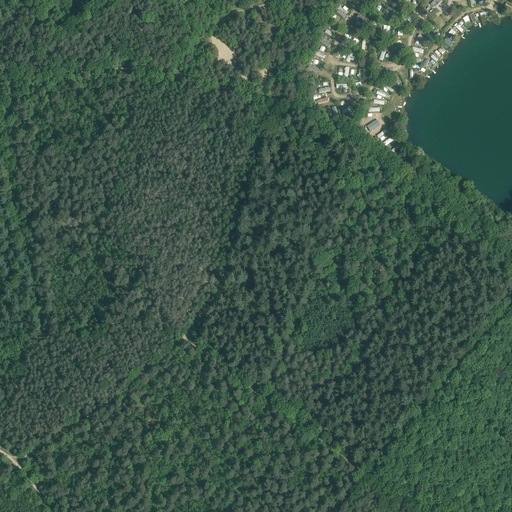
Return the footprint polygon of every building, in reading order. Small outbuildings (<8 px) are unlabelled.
[(356,18),(364,23),(367,19),(359,14),(356,18)] [(334,39),(336,35),(327,29),(324,32),(334,39)] [(424,44),(427,41),(420,34),(417,37),(424,44)] [(309,69),(317,72),(319,66),(312,63),(309,69)] [(351,105),(342,112),(344,115),(353,109),(351,105)] [(379,138),(387,132),(386,129),(377,136),(379,138)] [(386,146),(395,140),(393,136),(383,143),(386,146)]
